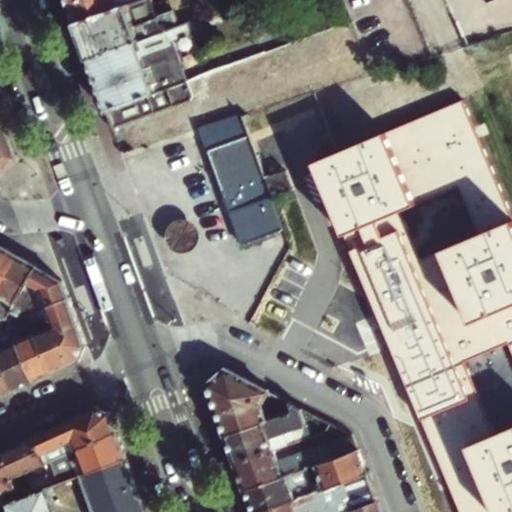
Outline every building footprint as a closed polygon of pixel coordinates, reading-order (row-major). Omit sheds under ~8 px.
[(67,0),(76,24),(144,0),(67,0)] [(160,15),(154,0),(144,0),(76,24),(90,61),(172,31),(182,28),(175,10),(160,15)] [(354,22),(189,79),(197,100),(115,130),(124,155),(243,117),(372,74),(354,22)] [(197,100),(189,79),(172,31),(90,61),(115,130),(197,100)] [(511,511),(511,219),(462,102),(313,165),(460,511),(511,511)] [(0,174),(19,159),(2,114),(0,114),(0,174)] [(244,246),(285,231),(266,180),(250,136),(208,151),(244,246)] [(277,198),(298,189),(292,171),(270,178),(277,198)] [(0,288),(19,256),(4,247),(0,253),(0,288)] [(0,318),(6,317),(10,310),(36,265),(19,256),(0,288),(0,318)] [(36,265),(10,310),(20,316),(26,314),(70,299),(62,280),(36,265)] [(89,345),(70,299),(26,314),(32,326),(48,318),(71,365),(81,360),(89,345)] [(6,317),(11,327),(37,381),(54,373),(34,331),(29,333),(27,328),(32,326),(26,314),(20,316),(10,310),(6,317)] [(54,373),(71,365),(48,318),(32,326),(27,328),(29,333),(34,331),(54,373)] [(37,381),(11,327),(0,331),(0,353),(17,390),(37,381)] [(0,398),(17,390),(0,353),(0,398)] [(209,385),(227,434),(271,416),(266,402),(271,391),(227,368),(209,385)] [(287,443),(282,429),(303,420),(299,410),(304,408),(298,405),(292,407),(271,416),(227,434),(237,462),(275,448),(287,443)] [(98,407),(34,437),(47,463),(119,432),(113,413),(98,407)] [(129,458),(119,432),(47,463),(52,476),(53,479),(73,471),(76,478),(82,476),(129,458)] [(34,437),(1,452),(20,493),(25,490),(18,475),(27,471),(47,463),(34,437)] [(237,462),(247,490),(289,475),(308,469),(337,458),(332,442),(280,461),(275,448),(237,462)] [(309,490),(310,494),(368,473),(360,450),(337,458),(308,469),(312,480),(314,488),(309,490)] [(20,493),(1,452),(0,452),(0,503),(1,506),(7,504),(27,496),(25,490),(20,493)] [(129,458),(82,476),(94,511),(148,511),(147,507),(129,458)] [(47,463),(27,471),(32,483),(52,476),(47,463)] [(55,486),(76,478),(73,471),(53,479),(55,486)] [(368,473),(310,494),(260,511),(355,511),(380,504),(380,503),(368,473)] [(247,490),(255,511),(260,511),(310,494),(309,490),(314,488),(312,480),(293,487),(289,475),(247,490)] [(27,496),(7,504),(9,511),(57,511),(49,488),(27,496)]
